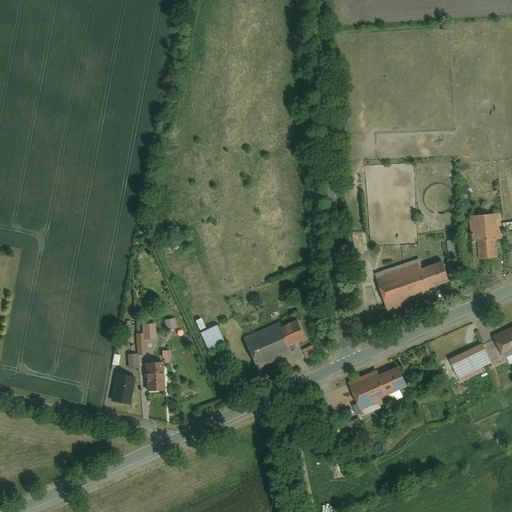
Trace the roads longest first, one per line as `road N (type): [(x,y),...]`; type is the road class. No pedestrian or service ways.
road 1 (unclassified): [(320,0),(349,361)]
road 2 (tertiary): [(166,443),(349,361)]
road 3 (tertiary): [(349,361),(511,288)]
road 4 (residential): [(0,392),(141,426),(166,443)]
road 5 (tertiary): [(13,511),(166,443)]
road 6 (unknown): [(409,186),(449,316)]
